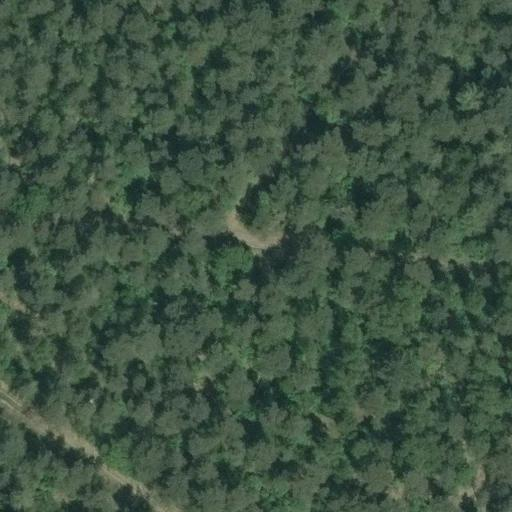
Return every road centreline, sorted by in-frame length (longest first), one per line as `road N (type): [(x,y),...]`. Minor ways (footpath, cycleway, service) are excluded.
road 1 (track): [(511,272),(0,220)]
road 2 (track): [(232,244),(242,199),(409,0)]
road 3 (track): [(170,511),(0,387)]
